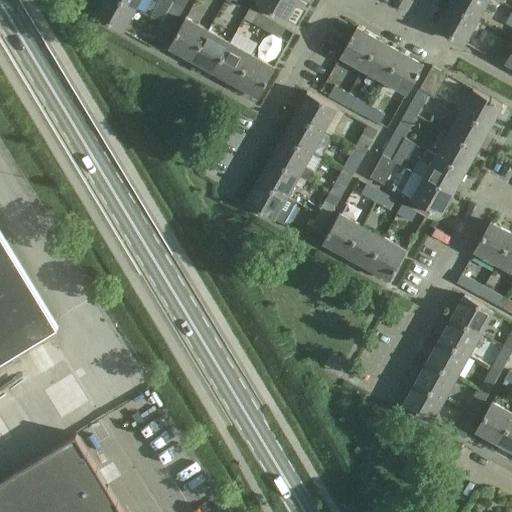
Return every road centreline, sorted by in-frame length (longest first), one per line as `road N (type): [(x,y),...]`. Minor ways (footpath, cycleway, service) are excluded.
road 1 (secondary): [(305,511),(0,1)]
road 2 (residential): [(412,33),(355,1),(326,10),(227,187)]
road 3 (residential): [(385,386),(482,205),(491,198),(511,204)]
